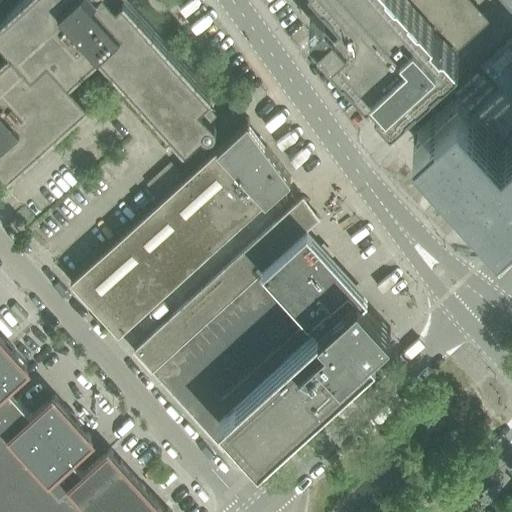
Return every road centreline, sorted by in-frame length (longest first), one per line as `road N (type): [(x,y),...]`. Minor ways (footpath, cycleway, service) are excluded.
road 1 (unclassified): [(0,241),(246,511)]
road 2 (tertiary): [(462,318),(249,511)]
road 3 (unclassified): [(387,210),(232,0)]
road 4 (unknown): [(356,168),(493,29),(501,0)]
road 5 (unclassified): [(387,210),(462,318)]
road 6 (unclassified): [(489,291),(387,210)]
